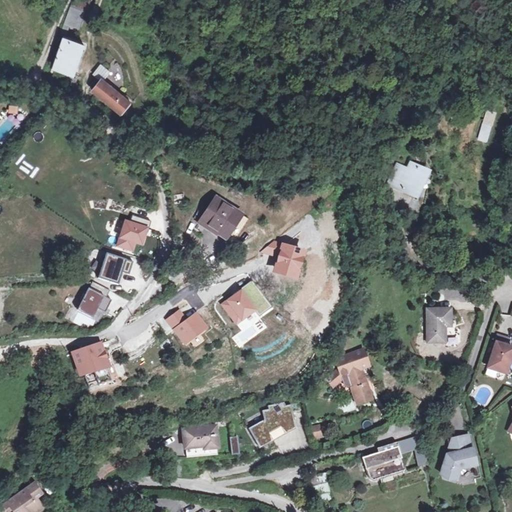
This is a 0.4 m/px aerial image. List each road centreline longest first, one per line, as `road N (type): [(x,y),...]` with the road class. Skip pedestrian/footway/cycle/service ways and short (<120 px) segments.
road 1 (residential): [(206,488),(438,423),(450,411),(492,300),(511,289)]
road 2 (track): [(32,86),(92,110),(146,165),(163,208),(157,265),(116,325),(87,340),(48,343)]
road 3 (unknown): [(498,291),(473,296),(453,289),(396,208)]
road 4 (tertiary): [(95,511),(129,483),(206,488)]
